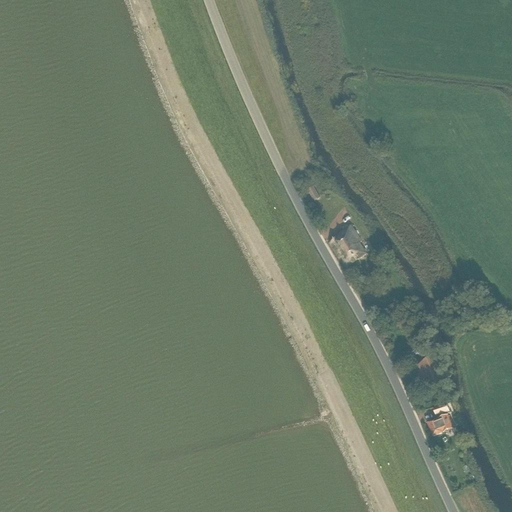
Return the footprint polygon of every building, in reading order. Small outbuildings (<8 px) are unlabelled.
[(314,188),(308,191),(314,203),(320,199),(314,188)] [(362,243),(351,227),(330,243),(340,259),(342,258),(348,267),(367,254),(360,244),(362,243)] [(436,370),(431,358),(414,365),(419,376),(436,370)] [(419,376),(424,388),(441,381),(436,370),(419,376)] [(436,417),(450,412),(447,404),(433,409),(436,417)] [(433,437),(451,431),(450,431),(454,430),(449,416),(428,423),(433,437)]
